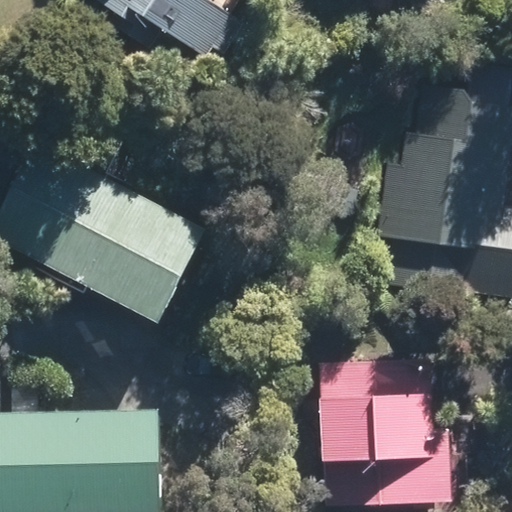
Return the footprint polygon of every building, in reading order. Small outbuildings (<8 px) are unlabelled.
[(80,0),(78,5),(181,74),(221,15),(198,0),(80,0)] [(511,128),(511,119),(422,103),(386,297),(477,314),(500,191),(511,128)] [(168,248),(34,160),(0,211),(0,236),(122,317),(168,248)] [(405,377),(324,378),(326,501),(437,499),(436,450),(406,450),(405,377)] [(0,511),(150,511),(151,422),(0,421),(0,511)]
